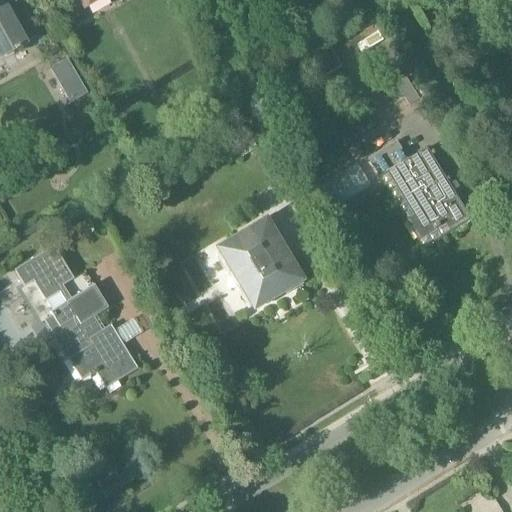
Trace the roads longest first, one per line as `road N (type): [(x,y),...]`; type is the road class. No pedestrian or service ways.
road 1 (residential): [(511,328),(207,511)]
road 2 (residential): [(359,511),(482,438)]
